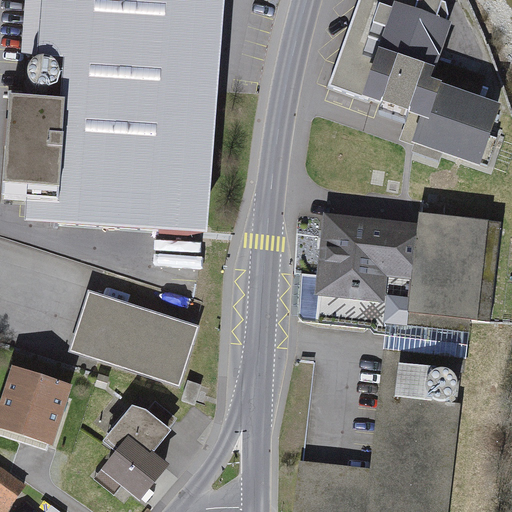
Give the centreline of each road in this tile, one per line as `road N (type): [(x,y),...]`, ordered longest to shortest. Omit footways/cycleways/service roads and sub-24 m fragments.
road 1 (secondary): [(306,0),(274,153),(261,365)]
road 2 (residential): [(261,365),(236,432),(186,511)]
road 3 (secondary): [(261,365),(257,507)]
